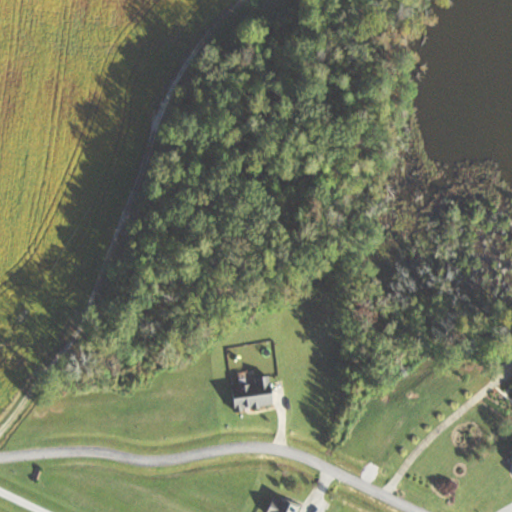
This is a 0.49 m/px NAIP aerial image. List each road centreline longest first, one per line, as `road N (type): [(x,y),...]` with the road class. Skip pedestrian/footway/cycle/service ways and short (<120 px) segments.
road 1 (residential): [(423,511),(272,446),(149,461),(90,448),(0,456)]
road 2 (residential): [(0,428),(85,313),(191,54)]
